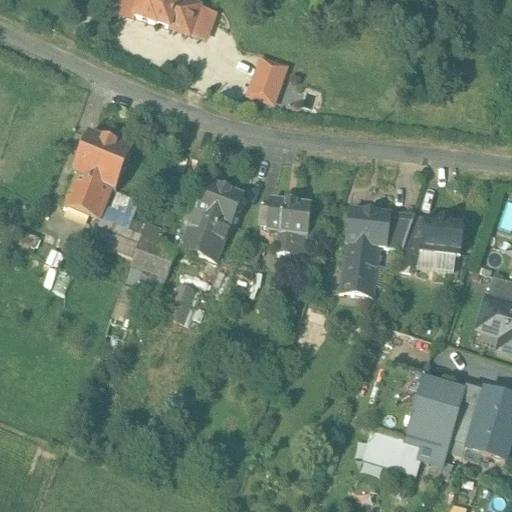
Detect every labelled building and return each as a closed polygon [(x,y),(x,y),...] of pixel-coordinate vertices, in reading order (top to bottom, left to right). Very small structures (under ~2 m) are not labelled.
[(198,9),(190,6),(189,6),(178,1),(178,0),(117,0),(116,6),(123,8),(123,11),(136,16),(134,20),(135,21),(157,29),(158,26),(170,31),(171,29),(188,36),(198,9)] [(269,71),(262,70),(262,69),(244,65),(237,95),(237,96),(262,101),(264,92),(275,94),(277,87),(277,86),(266,83),(269,71)] [(132,154),(122,150),(89,137),(72,178),(116,195),(132,154)] [(100,222),(102,217),(111,194),(77,180),(66,209),(100,222)] [(230,230),(238,212),(238,211),(242,200),(207,186),(195,215),(230,230)] [(310,208),(289,206),(270,204),(266,235),(306,240),(310,208)] [(259,208),(259,215),(257,228),(267,229),(269,210),(259,208)] [(390,217),(365,214),(352,213),(344,275),(377,280),(381,252),(386,252),(390,217)] [(194,215),(181,247),(180,250),(216,265),(230,230),(194,215)] [(390,217),(388,232),(386,252),(402,254),(414,220),(390,217)] [(142,228),(127,222),(127,221),(123,220),(119,230),(138,237),(142,228)] [(424,222),(419,221),(414,221),(403,252),(419,254),(420,254),(420,253),(424,222)] [(140,239),(139,238),(98,222),(89,246),(130,262),(140,239)] [(463,227),(445,224),(424,222),(420,254),(459,259),(463,227)] [(143,241),(145,242),(154,246),(159,234),(147,230),(143,241)] [(276,256),(282,257),(283,257),(292,258),(294,239),(278,237),(276,256)] [(291,259),(290,263),(290,268),(302,270),(306,240),(294,239),(292,258),(291,259)] [(167,282),(173,268),(173,267),(177,254),(143,242),(133,269),(133,270),(167,282)] [(254,271),(258,258),(258,257),(262,248),(247,243),(239,266),(254,271)] [(403,252),(396,273),(395,273),(396,273),(415,276),(418,254),(403,252)] [(436,272),(444,273),(445,273),(453,274),(455,258),(438,256),(437,257),(436,272)] [(64,259),(59,269),(50,292),(63,297),(77,265),(64,259)] [(344,276),(342,292),(342,293),(341,297),(375,301),(377,280),(344,276)] [(511,286),(492,281),(488,297),(486,302),(511,309),(511,286)] [(191,296),(190,295),(180,291),(174,306),(186,310),(191,296)] [(498,353),(511,357),(511,310),(486,302),(480,323),(504,330),(498,353)] [(308,348),(309,344),(315,329),(305,325),(298,345),(308,348)] [(373,438),(369,452),(370,452),(419,467),(420,465),(430,468),(426,481),(436,484),(445,456),(465,462),(482,404),(386,375),(367,436),(373,438)] [(504,467),(511,441),(511,402),(485,394),(464,463),(478,467),(481,460),(504,467)] [(365,466),(394,475),(415,481),(419,467),(369,452),(365,466)]
